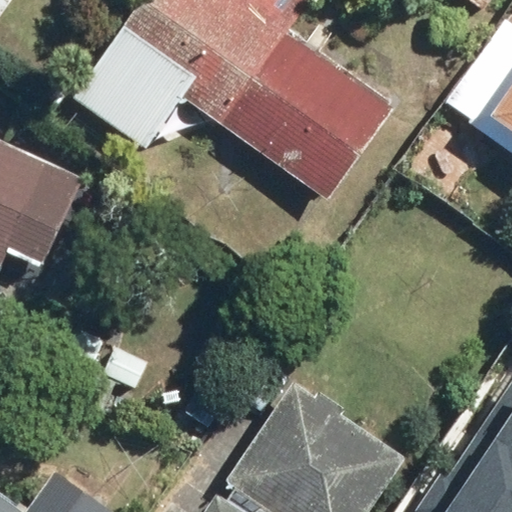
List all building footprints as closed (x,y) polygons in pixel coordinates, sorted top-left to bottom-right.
[(0,0),(0,23),(19,0),(0,0)] [(297,34),(320,0),(145,0),(74,102),(149,154),(187,100),(337,205),(404,109),(297,34)] [(466,0),(486,14),(495,0),(466,0)] [(511,91),(492,120),(511,132),(511,91)] [(88,181),(0,141),(0,270),(5,272),(15,252),(49,267),(88,181)] [(376,511),(413,458),(299,380),(209,511),(376,511)] [(511,511),(511,424),(445,511),(511,511)] [(115,511),(119,506),(67,470),(38,511),(29,511),(0,491),(0,511),(115,511)]
